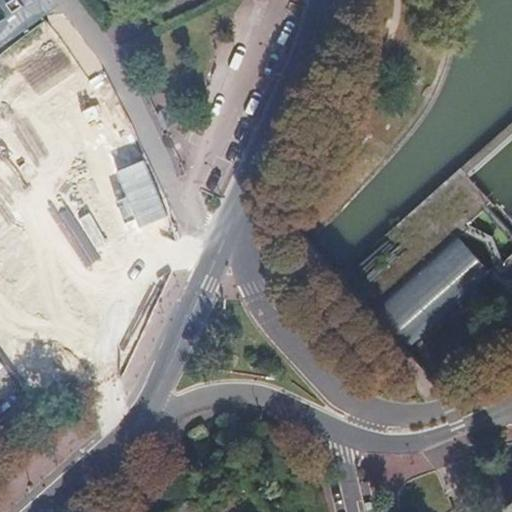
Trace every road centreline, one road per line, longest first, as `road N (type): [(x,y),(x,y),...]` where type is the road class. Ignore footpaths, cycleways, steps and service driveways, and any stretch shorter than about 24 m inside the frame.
road 1 (tertiary): [(366,408),(296,353),(253,287),(232,214)]
road 2 (residential): [(195,220),(195,184),(283,0)]
road 3 (tertiary): [(132,427),(229,392),(268,398),(353,436)]
road 4 (primary): [(232,214),(322,0)]
road 5 (primary): [(132,427),(222,237)]
road 6 (tertiary): [(353,436),(407,445),(511,406)]
road 7 (tertiary): [(511,384),(403,414),(366,408)]
road 8 (primary): [(39,511),(132,427)]
